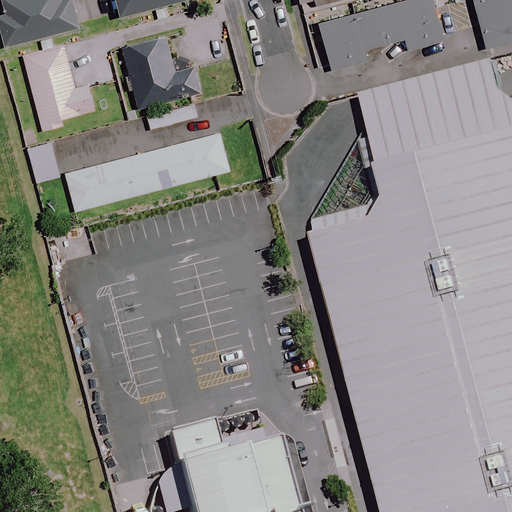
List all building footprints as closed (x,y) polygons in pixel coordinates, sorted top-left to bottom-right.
[(62,3),(61,0),(6,0),(10,14),(1,16),(9,48),(79,29),(72,0),(62,3)] [(119,0),(124,18),(192,0),(119,0)] [(447,41),(435,0),(409,0),(322,24),(335,71),(369,62),(366,51),(404,40),(407,52),(447,41)] [(511,0),(474,0),(486,49),(511,42),(511,0)] [(168,38),(124,48),(130,75),(126,76),(130,92),(134,91),(138,110),(201,96),(194,69),(176,73),(168,38)] [(77,89),(66,48),(25,59),(44,132),(61,127),(60,121),(98,111),(91,86),(77,89)] [(498,53),(363,90),(388,200),(313,218),(387,511),(511,511),(511,87),(506,83),(498,53)] [(198,105),(147,118),(151,134),(202,121),(198,105)] [(230,172),(221,135),(67,174),(76,211),(230,172)] [(61,179),(52,142),(28,148),(37,185),(61,179)] [(301,511),(282,438),(177,465),(189,511),(301,511)]
